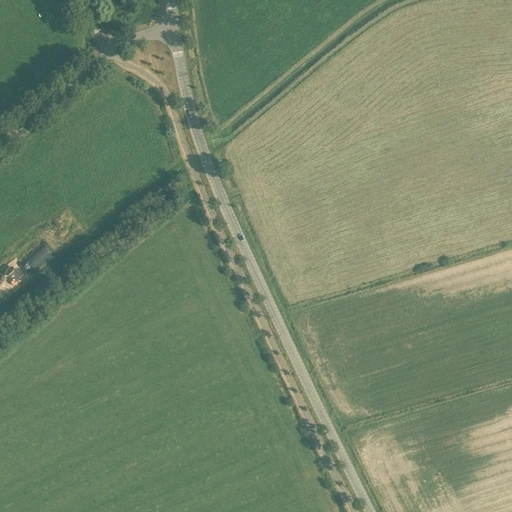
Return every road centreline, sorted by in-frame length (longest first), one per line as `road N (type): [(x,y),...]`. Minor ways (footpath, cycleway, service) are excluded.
road 1 (tertiary): [(370,511),(205,165),(171,27)]
road 2 (unclassified): [(0,141),(123,42),(171,27)]
